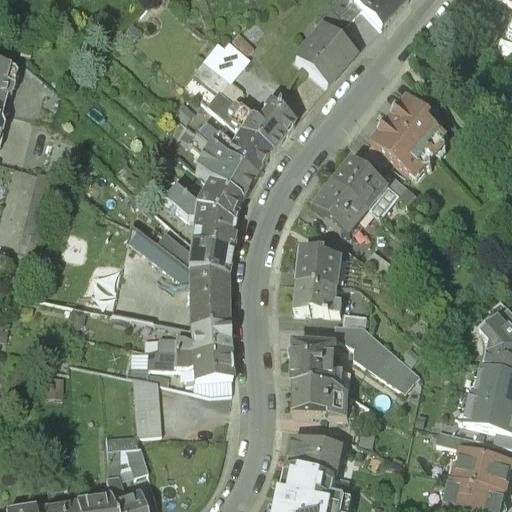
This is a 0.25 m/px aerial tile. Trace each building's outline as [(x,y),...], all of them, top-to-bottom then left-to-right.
[(346,0),(337,0),(326,12),(312,29),(319,35),(320,34),(333,44),(361,13),(357,9),(346,0)] [(402,0),(346,0),(357,9),(361,13),(380,33),(407,4),(402,0)] [(511,0),(488,0),(511,12),(511,0)] [(511,15),(502,35),(486,47),(491,54),(511,63),(511,62),(511,15)] [(333,44),(320,34),(319,35),(293,66),(325,92),(353,60),(333,44)] [(224,53),(215,46),(200,67),(228,88),(247,63),(228,49),(224,53)] [(17,77),(0,71),(0,114),(6,116),(17,77)] [(256,86),(245,100),(263,115),(267,109),(274,101),(256,86)] [(293,130),(267,109),(263,115),(261,118),(264,121),(258,129),(218,98),(207,113),(238,141),(269,159),(280,145),(293,130)] [(408,103),(371,149),(389,164),(409,180),(417,171),(424,176),(426,174),(432,173),(430,168),(436,161),(434,159),(440,152),(445,152),(445,146),(447,143),(429,129),(431,126),(424,120),(426,118),(408,103)] [(217,142),(203,131),(195,141),(209,152),(217,142)] [(209,152),(195,141),(186,151),(203,165),(194,177),(209,189),(240,209),(254,185),(223,165),(209,152)] [(269,159),(238,141),(230,154),(228,152),(217,142),(209,152),(223,165),(254,185),(269,159)] [(389,164),(371,149),(363,158),(381,173),(389,164)] [(372,180),(354,165),(334,189),(369,217),(388,193),(381,187),(383,185),(375,177),(372,180)] [(171,172),(161,183),(170,191),(180,180),(171,172)] [(36,178),(17,259),(39,264),(58,184),(36,178)] [(240,209),(209,189),(203,201),(180,180),(170,191),(174,193),(196,212),(197,213),(214,222),(232,232),(236,227),(237,223),(233,220),(240,209)] [(369,217),(334,189),(314,213),(325,222),(323,225),(341,239),(343,236),(349,241),(369,217)] [(214,222),(197,213),(196,212),(174,193),(165,203),(185,222),(194,224),(190,252),(230,258),(234,241),(231,240),(232,232),(214,222)] [(406,194),(397,203),(413,220),(423,211),(406,194)] [(230,258),(190,252),(188,261),(165,244),(157,255),(187,277),(226,282),(230,258)] [(157,255),(155,253),(148,264),(182,289),(187,286),(187,277),(157,255)] [(326,258),(301,255),(298,288),(337,293),(341,262),(326,261),(326,258)] [(394,273),(373,257),(365,268),(384,282),(394,273)] [(15,262),(0,258),(0,270),(12,273),(15,262)] [(407,286),(394,273),(384,282),(397,295),(407,286)] [(226,282),(187,277),(187,286),(190,338),(227,333),(226,282)] [(337,293),(298,288),(295,318),(310,320),(310,317),(324,319),(324,320),(329,321),(329,320),(340,321),(343,293),(337,293)] [(511,318),(508,314),(499,322),(506,331),(511,325),(511,318)] [(367,322),(344,319),(343,332),(363,333),(365,335),(367,322)] [(506,331),(499,322),(480,339),(489,350),(482,375),(511,382),(511,330),(511,331),(509,333),(506,331)] [(343,332),(334,332),(334,348),(340,348),(354,355),(354,364),(405,400),(419,382),(365,335),(363,333),(343,332)] [(184,348),(158,347),(158,360),(191,362),(229,358),(227,333),(190,338),(191,353),(184,348)] [(292,365),(294,367),(293,390),(333,393),(342,398),(343,378),(335,377),(336,353),(295,351),(292,353),(290,355),(290,359),(290,362),(292,365)] [(229,358),(191,362),(158,360),(157,374),(186,376),(193,372),(195,390),(231,386),(229,358)] [(158,360),(150,359),(150,374),(157,374),(158,360)] [(511,442),(511,382),(482,375),(469,432),(511,442)] [(156,389),(131,384),(136,443),(160,441),(156,389)] [(333,393),(293,390),(291,420),(329,422),(329,426),(347,427),(348,426),(349,402),(342,398),(333,393)] [(347,427),(329,426),(329,438),(331,438),(348,446),(350,447),(355,438),(355,426),(348,426),(347,427)] [(348,446),(331,438),(329,438),(324,437),(322,450),(324,451),(323,453),(340,456),(340,459),(345,460),(348,446)] [(475,447),(439,439),(436,452),(461,458),(462,457),(472,460),(475,447)] [(136,443),(105,446),(106,461),(119,459),(125,458),(137,456),(136,443)] [(340,456),(323,453),(324,451),(322,450),(294,445),(292,458),(290,458),(287,475),(336,485),(340,459),(340,456)] [(137,456),(125,458),(134,486),(147,482),(139,456),(137,456)] [(472,460),(462,457),(461,458),(458,472),(454,471),(450,487),(505,499),(511,469),(493,465),(493,467),(487,465),(487,463),(472,460)] [(119,459),(106,461),(107,469),(105,489),(117,486),(118,467),(119,459)] [(336,485),(287,475),(278,511),(347,511),(353,489),(336,485)] [(140,511),(139,505),(128,508),(129,510),(123,511),(122,510),(123,506),(117,486),(105,489),(105,492),(109,506),(110,511),(140,511)] [(501,511),(505,499),(450,487),(444,511),(501,511)]
